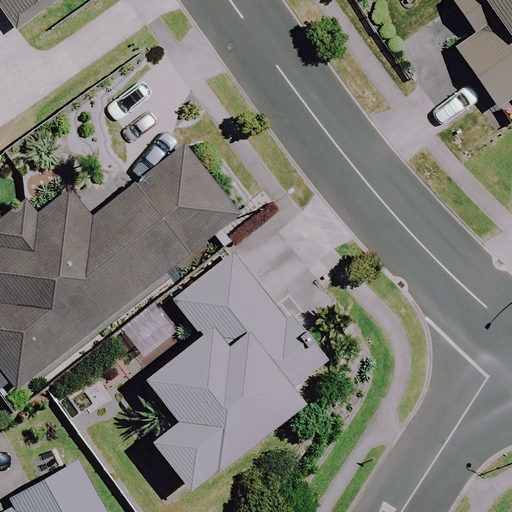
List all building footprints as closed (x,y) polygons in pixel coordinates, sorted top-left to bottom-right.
[(0,0),(0,15),(17,39),(71,0),(0,0)] [(511,0),(458,0),(480,35),(458,49),(495,107),(511,96),(511,0)] [(242,215),(191,148),(91,223),(67,192),(35,216),(24,201),(0,219),(0,369),(14,388),(242,215)] [(287,256),(252,283),(233,259),(176,302),(204,339),(148,381),(183,427),(157,447),(191,493),(305,407),(292,389),(332,359),(281,292),(302,276),(287,256)] [(102,511),(76,465),(0,507),(0,511),(102,511)]
